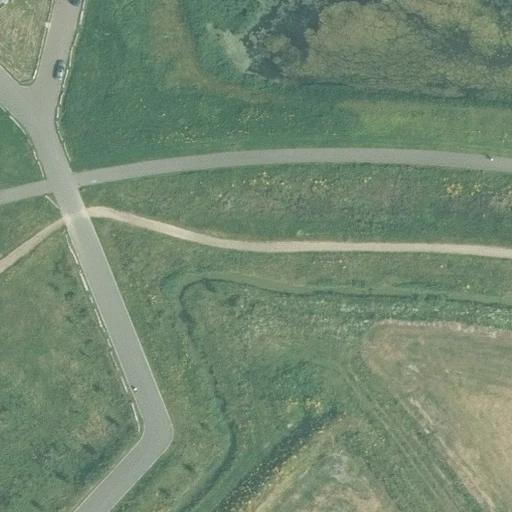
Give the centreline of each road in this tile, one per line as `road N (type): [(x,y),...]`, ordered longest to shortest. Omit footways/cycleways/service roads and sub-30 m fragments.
road 1 (unknown): [(511,253),(207,241),(91,213),(58,223),(0,263)]
road 2 (unclassified): [(95,511),(145,458),(156,418),(37,119)]
road 3 (unclassified): [(37,119),(70,0)]
